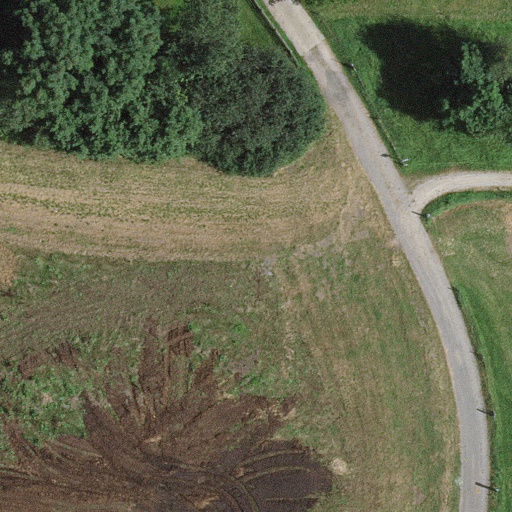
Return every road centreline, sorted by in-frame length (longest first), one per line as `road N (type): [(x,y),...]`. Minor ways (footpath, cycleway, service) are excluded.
road 1 (track): [(413,234),(453,324),(477,460),(474,511)]
road 2 (track): [(282,0),(391,182),(413,234)]
